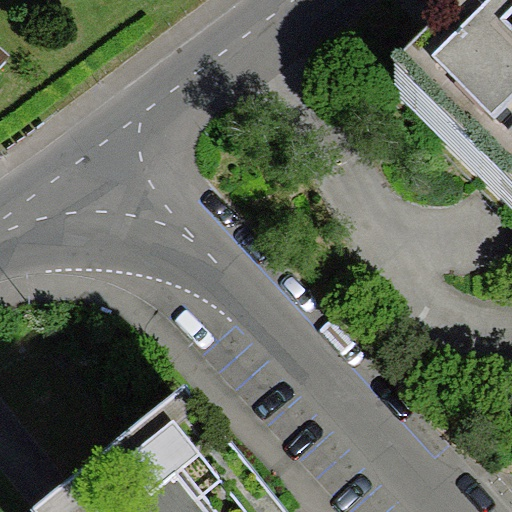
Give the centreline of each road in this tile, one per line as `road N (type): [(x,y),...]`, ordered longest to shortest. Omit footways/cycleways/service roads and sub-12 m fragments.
road 1 (residential): [(88,162),(204,248),(443,511)]
road 2 (residential): [(88,162),(299,0)]
